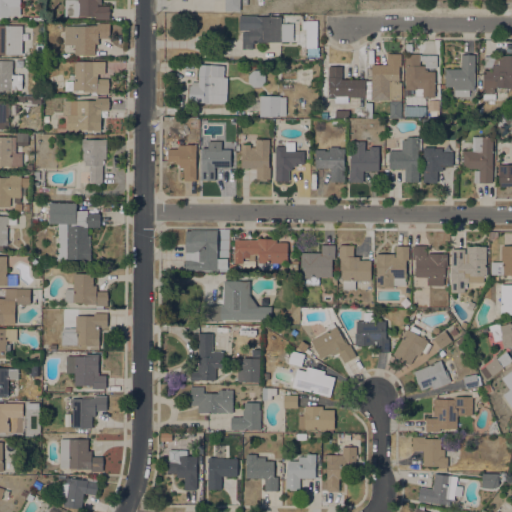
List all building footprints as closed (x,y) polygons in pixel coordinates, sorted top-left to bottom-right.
[(8,15),(8,17),(0,17),(0,0),(20,0),(20,15),(8,15)] [(64,0),(101,0),(101,4),(98,4),(97,6),(109,6),(109,11),(110,11),(110,14),(109,14),(109,19),(95,19),(95,16),(79,16),(64,16),(64,0)] [(240,0),(240,11),(224,11),(224,0),(240,0)] [(242,31),(249,31),(249,30),(239,30),(239,15),(256,15),(256,16),(281,16),(281,23),(292,23),(292,41),(281,41),(281,42),(255,42),(255,43),(252,43),(252,42),(249,42),(249,39),(242,39),(242,31)] [(317,47),(319,47),(319,57),(306,57),(306,48),(305,48),(305,26),(304,26),(304,18),(317,18),(317,47)] [(64,26),(75,26),(75,25),(97,25),(97,23),(110,23),(110,38),(98,38),(98,43),(95,43),(95,55),(83,55),(83,57),(78,57),(78,55),(74,55),(74,45),(64,45),(64,26)] [(5,54),(0,54),(0,25),(22,25),(22,54),(5,54)] [(43,54),(34,55),(34,44),(43,44),(43,54)] [(378,100),(378,101),(373,101),(373,100),(371,100),(371,99),(366,99),(366,97),(366,81),(371,81),(371,80),(372,64),(387,65),(387,53),(401,54),(401,66),(399,66),(399,82),(401,82),(401,100),(378,100)] [(405,53),(420,53),(420,55),(437,55),(437,68),(425,68),(425,61),(420,61),(420,65),(424,65),(424,69),(427,69),(427,71),(435,71),(434,97),(422,97),(422,96),(415,96),(415,89),(405,89),(405,53)] [(474,90),(469,90),(469,96),(454,96),(454,87),(444,87),(445,69),(461,69),(461,55),(475,55),(474,90)] [(511,55),(511,81),(511,88),(494,87),(494,94),(495,94),(495,100),(482,100),(483,70),(492,70),(492,67),(483,67),(484,56),(499,56),(499,55),(511,55)] [(12,74),(22,74),(22,89),(11,89),(11,90),(2,90),(2,91),(0,91),(0,60),(12,61),(12,74)] [(105,61),(105,73),(97,73),(97,78),(108,79),(108,82),(109,82),(109,88),(108,88),(108,93),(96,93),(96,92),(84,91),(84,90),(83,90),(83,92),(77,92),(77,90),(65,90),(65,81),(74,81),(74,61),(105,61)] [(189,102),(189,85),(191,86),(191,82),(198,82),(199,64),(224,65),(222,103),(189,102)] [(342,67),(342,78),(342,79),(366,79),(366,81),(366,97),(348,97),(348,103),(334,103),(334,98),(328,98),(328,68),(328,67),(342,67)] [(260,88),(253,87),(248,83),(248,75),(253,70),(260,70),(266,75),(266,83),(260,88)] [(41,95),(41,103),(36,103),(36,104),(31,104),(31,95),(41,95)] [(280,96),(280,101),(285,101),(285,116),(259,116),(259,95),(280,96)] [(67,115),(63,115),(63,100),(95,100),(95,97),(108,98),(108,102),(109,102),(109,107),(108,111),(97,111),(97,112),(101,112),(101,130),(88,130),(88,129),(79,129),(79,131),(67,130),(67,115)] [(8,120),(9,120),(9,129),(0,129),(0,99),(8,99),(8,120)] [(15,153),(22,153),(22,166),(1,166),(1,167),(0,167),(0,137),(15,137),(15,153)] [(404,182),(404,168),(389,169),(389,150),(401,150),(401,140),(406,140),(406,137),(418,137),(418,138),(420,138),(420,150),(418,150),(418,153),(418,182),(404,182)] [(492,183),(473,183),(474,170),(479,170),(479,168),(463,168),(463,150),(472,150),(472,137),(492,137),(492,171),(492,183)] [(78,187),(78,171),(79,171),(79,163),(84,163),(84,160),(82,160),(82,148),(82,139),(85,139),(102,139),(106,139),(106,159),(102,159),(104,161),(104,164),(102,165),(102,183),(83,183),(83,187),(78,187)] [(268,167),(270,167),(270,179),(267,179),(266,181),(260,181),(260,179),(256,179),(256,168),(241,168),(241,144),(250,144),(250,147),(255,147),(255,139),(269,139),(268,167)] [(379,156),(378,156),(378,171),(363,171),(363,182),(348,182),(348,169),(351,169),(351,151),(354,151),(354,141),(365,141),(365,150),(369,150),(369,146),(379,146),(379,156)] [(201,148),(207,148),(207,142),(221,142),(221,149),(230,149),(230,167),(215,167),(214,180),(201,180),(201,148)] [(167,149),(177,149),(177,144),(196,145),(196,181),(183,181),(183,169),(179,169),(179,168),(179,164),(175,164),(175,162),(167,162),(167,149)] [(275,181),(275,146),(286,146),(286,147),(293,147),(293,151),(304,151),(304,164),(296,164),(296,166),(292,166),(292,170),(289,170),(289,181),(285,181),(285,182),(279,182),(279,181),(275,181)] [(330,182),(330,170),(331,170),(331,168),(315,168),(315,150),(325,149),(325,151),(329,151),(329,147),(338,147),(339,148),(344,148),(345,153),(344,153),(344,182),(330,182)] [(434,147),(434,148),(442,148),(442,152),(452,152),(452,165),(445,165),(445,167),(442,167),(442,171),(437,171),(437,183),(423,183),(423,147),(434,147)] [(511,186),(498,186),(498,171),(498,165),(511,165),(511,186)] [(21,197),(10,197),(10,207),(0,207),(0,176),(8,176),(8,174),(21,175),(21,177),(29,177),(29,187),(21,187),(21,197)] [(76,210),(87,211),(87,213),(99,213),(99,227),(87,227),(87,235),(90,235),(90,248),(90,259),(57,259),(58,224),(49,223),(49,202),(76,203),(76,210)] [(17,224),(7,224),(7,245),(0,245),(0,215),(17,216),(17,224)] [(217,244),(227,244),(227,269),(217,269),(217,270),(185,270),(185,231),(190,231),(190,230),(217,230),(217,244)] [(243,254),(243,263),(234,263),(234,239),(257,239),(257,238),(276,238),(276,242),(279,242),(286,242),(287,242),(287,263),(271,263),(271,269),(259,269),(259,263),(258,263),(258,254),(243,254)] [(319,277),(319,285),(301,285),(301,276),(302,276),(302,266),(300,266),(300,253),(321,253),(321,245),(335,245),(335,259),(332,259),(332,277),(319,277)] [(355,281),(355,289),(342,289),(343,280),(341,280),(341,270),(340,270),(340,258),(339,258),(339,245),(353,245),(353,256),(359,257),(359,260),(362,260),(362,259),(369,260),(371,260),(371,281),(355,281)] [(427,277),(415,277),(415,259),(412,259),(413,245),(426,245),(426,257),(427,257),(427,253),(447,253),(446,267),(445,267),(445,277),(443,277),(443,286),(432,286),(432,284),(430,284),(427,282),(427,277)] [(511,245),(511,277),(511,275),(501,275),(501,274),(494,274),(494,263),(501,263),(502,245),(511,245)] [(394,254),(394,256),(395,256),(395,246),(409,246),(409,260),(406,260),(406,285),(395,285),(395,287),(375,287),(376,254),(394,254)] [(451,252),(463,252),(463,258),(466,258),(466,246),(472,246),(479,246),(486,246),(486,264),(486,276),(484,276),(484,283),(464,283),(464,292),(451,292),(451,282),(451,252)] [(17,274),(17,285),(0,285),(0,256),(6,256),(6,274),(17,274)] [(103,306),(103,309),(95,309),(95,304),(84,304),(84,302),(65,302),(65,289),(73,289),(73,273),(93,273),(93,285),(96,285),(96,291),(107,291),(107,295),(108,295),(108,300),(107,300),(107,306),(103,306)] [(250,306),(251,306),(251,320),(222,320),(222,321),(203,321),(204,305),(222,305),(222,290),(223,290),(223,280),(240,280),(240,281),(251,282),(250,306)] [(494,285),(511,285),(511,314),(500,314),(500,315),(494,315),(494,285)] [(473,289),(480,292),(476,300),(469,296),(473,289)] [(11,304),(11,324),(0,324),(0,298),(5,298),(5,290),(37,290),(37,303),(30,303),(30,304),(11,304)] [(405,308),(400,303),(406,298),(411,303),(405,308)] [(355,345),(355,333),(356,333),(356,321),(363,321),(363,312),(374,312),(374,321),(385,321),(386,338),(388,338),(389,352),(375,352),(375,345),(355,345)] [(85,346),(85,345),(61,344),(61,332),(62,332),(62,328),(69,328),(75,328),(75,315),(93,315),(93,313),(107,313),(107,326),(98,326),(98,328),(99,328),(99,333),(99,346),(85,346)] [(499,326),(511,322),(511,345),(503,348),(500,335),(501,334),(500,328),(499,326)] [(311,343),(309,341),(335,326),(337,328),(343,338),(344,338),(348,345),(350,344),(356,356),(344,363),(339,352),(332,356),(332,355),(330,356),(329,354),(321,359),(318,355),(318,356),(315,352),(316,351),(312,343),(311,343)] [(392,354),(407,328),(409,330),(412,326),(420,330),(418,335),(419,336),(420,334),(426,337),(425,339),(428,340),(427,342),(432,345),(426,354),(421,351),(419,356),(416,354),(410,364),(407,363),(406,364),(403,362),(404,361),(398,358),(398,359),(395,357),(396,356),(392,354)] [(0,328),(8,328),(8,329),(15,329),(15,340),(6,340),(6,344),(11,344),(11,352),(6,352),(6,358),(0,358),(0,328)] [(458,333),(453,336),(449,331),(454,328),(458,333)] [(440,349),(433,338),(445,330),(452,341),(440,349)] [(199,380),(190,380),(191,371),(197,372),(197,369),(198,369),(198,365),(197,365),(197,362),(198,362),(199,333),(213,333),(212,356),(223,356),(223,367),(222,367),(222,368),(219,368),(219,367),(215,367),(215,380),(199,380)] [(462,337),(465,341),(459,345),(456,342),(462,337)] [(237,382),(238,366),(240,366),(240,361),(242,361),(242,358),(252,358),(252,349),(259,349),(259,382),(237,382)] [(288,363),(291,350),(304,354),(301,366),(288,363)] [(92,388),(92,385),(74,385),(74,373),(66,373),(66,356),(84,356),(84,352),(98,352),(98,375),(106,375),(106,389),(92,388)] [(506,352),(511,360),(503,367),(503,368),(492,376),(492,375),(487,379),(480,369),(496,358),(506,352)] [(440,360),(449,382),(433,389),(432,385),(421,390),(418,384),(415,378),(416,377),(413,371),(440,360)] [(292,387),(297,369),(306,371),(307,366),(325,371),(324,374),(335,377),(330,397),(292,387)] [(0,397),(0,367),(6,367),(6,368),(18,368),(18,379),(8,379),(8,397),(0,397)] [(511,408),(502,394),(509,389),(501,378),(511,369),(511,408)] [(465,389),(463,377),(476,374),(478,386),(465,389)] [(492,391),(487,393),(483,386),(489,383),(492,391)] [(197,412),(197,405),(190,405),(190,398),(189,398),(189,395),(190,395),(190,386),(203,387),(203,393),(217,393),(217,391),(219,391),(219,389),(233,390),(232,413),(216,412),(216,413),(212,413),(197,412)] [(277,387),(277,395),(272,395),(272,400),(262,400),(262,387),(277,387)] [(72,408),(71,408),(71,398),(82,398),(82,397),(94,397),(94,396),(106,395),(106,410),(95,410),(95,416),(92,416),(92,428),(72,428),(72,408)] [(283,407),(284,395),(297,395),(297,407),(283,407)] [(458,415),(458,408),(457,408),(457,429),(439,429),(439,431),(425,431),(425,418),(437,418),(437,416),(433,416),(433,399),(454,399),(454,396),(472,396),(472,415),(458,415)] [(244,410),(244,402),(258,402),(258,410),(260,410),(260,430),(230,430),(230,417),(242,417),(242,410),(244,410)] [(0,432),(0,403),(22,403),(22,417),(8,416),(7,423),(8,423),(8,432),(0,432)] [(333,429),(333,432),(330,432),(330,429),(304,429),(304,428),(298,428),(298,415),(303,415),(303,411),(304,411),(304,406),(322,406),(322,409),(334,409),(334,429),(333,429)] [(171,442),(159,441),(159,433),(171,433),(171,442)] [(202,441),(192,440),(192,436),(188,436),(188,433),(202,433),(202,441)] [(423,450),(412,450),(412,436),(425,437),(425,438),(430,438),(430,437),(435,437),(435,439),(441,439),(440,449),(444,449),(444,457),(448,457),(448,467),(438,467),(438,466),(423,466),(423,450)] [(60,439),(88,439),(88,451),(91,451),(91,456),(102,457),(102,471),(91,471),(91,469),(78,469),(78,468),(60,468),(60,439)] [(237,458),(237,476),(221,476),(221,477),(221,489),(208,489),(208,457),(214,457),(214,445),(224,445),(224,458),(237,458)] [(196,490),(184,489),(184,477),(176,477),(176,473),(167,473),(167,461),(169,461),(169,447),(184,447),(183,456),(197,456),(197,463),(196,463),(196,476),(197,476),(196,490)] [(356,460),(355,460),(355,468),(343,468),(343,479),(339,478),(339,490),(337,490),(337,491),(327,491),(327,490),(326,490),(326,455),(342,455),(342,447),(356,447),(356,460)] [(264,491),(265,478),(246,478),(246,463),(246,454),(256,454),(256,457),(265,457),(265,461),(274,461),(273,476),(278,477),(277,491),(264,491)] [(300,478),(299,488),(296,488),(296,490),(289,490),(289,488),(286,488),(286,476),(287,476),(287,460),(298,461),(298,457),(306,457),(306,454),(316,454),(315,478),(300,478)] [(456,486),(455,486),(452,506),(417,501),(419,487),(432,489),(434,473),(457,476),(456,486)] [(482,487),(482,473),(498,473),(498,485),(496,488),(482,487)] [(63,506),(65,497),(56,496),(57,483),(65,484),(66,477),(98,482),(96,495),(83,493),(81,509),(63,506)] [(26,498),(28,493),(34,496),(31,501),(26,498)]
